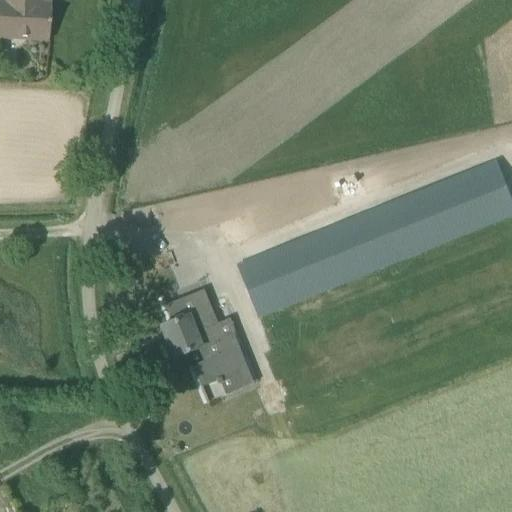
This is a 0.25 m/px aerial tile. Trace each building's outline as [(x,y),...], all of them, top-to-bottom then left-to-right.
[(0,38),(14,40),(17,0),(1,0),(1,5),(0,4),(0,38)] [(42,0),(17,0),(14,40),(48,42),(50,4),(42,4),(42,0)] [(511,200),(495,160),(239,264),(261,319),(511,216),(511,200)] [(332,178),(223,214),(234,245),(342,209),(332,178)] [(489,254),(493,266),(266,347),(285,401),(511,320),(511,253),(508,255),(506,248),(489,254)] [(169,357),(170,357),(172,360),(198,350),(202,362),(192,366),(200,388),(213,384),(215,383),(217,386),(221,384),(220,380),(236,374),(240,385),(253,380),(234,334),(221,339),(216,327),(217,327),(210,310),(188,318),(187,317),(186,318),(179,301),(164,306),(171,324),(159,328),(165,343),(163,344),(163,343),(162,343),(168,359),(169,358),(169,357)]
